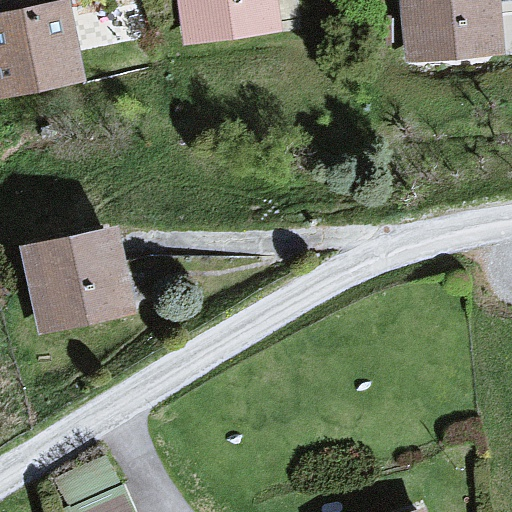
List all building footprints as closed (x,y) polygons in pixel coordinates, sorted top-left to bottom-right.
[(67,0),(0,0),(0,105),(87,86),(67,0)] [(274,0),(175,0),(184,50),(280,33),(274,0)] [(496,0),(400,0),(408,67),(503,57),(496,0)] [(113,227),(18,251),(40,337),(135,312),(113,227)] [(69,511),(130,511),(136,510),(112,450),(54,473),(69,511)]
